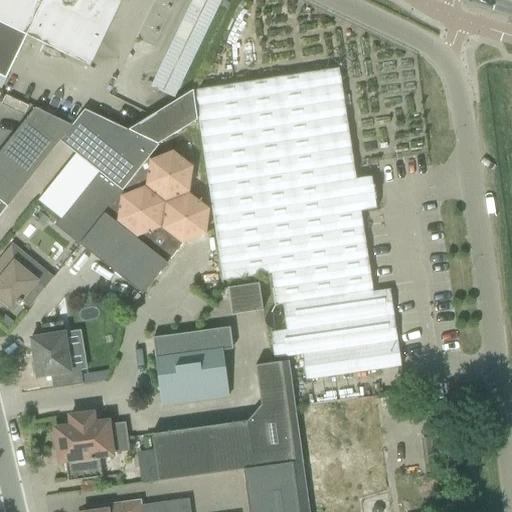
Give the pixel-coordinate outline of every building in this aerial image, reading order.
[(0,0),(0,88),(1,89),(26,37),(40,43),(87,66),(88,65),(87,65),(105,28),(105,29),(106,28),(106,27),(118,0),(0,0)] [(192,0),(150,86),(174,98),(221,0),(192,0)] [(194,91),(193,92),(197,120),(199,120),(223,281),(271,274),(275,306),(282,305),(286,331),(270,333),(274,359),(301,355),(305,381),(400,367),(390,290),(372,293),(360,212),(376,210),(371,177),(355,179),(338,68),(194,91)] [(197,120),(193,92),(148,118),(129,131),(157,145),(197,120)] [(34,108),(0,151),(0,201),(7,207),(59,142),(71,126),(34,108)] [(148,159),(158,146),(157,145),(129,131),(84,110),(71,126),(59,142),(97,171),(54,226),(79,245),(104,214),(122,191),(148,159)] [(122,191),(104,214),(166,263),(182,244),(205,234),(208,210),(187,194),(192,168),(172,152),(150,161),(148,159),(122,191)] [(38,212),(32,220),(41,228),(48,220),(38,212)] [(166,263),(104,214),(79,245),(142,295),(166,263)] [(0,274),(3,277),(0,280),(0,303),(8,310),(10,307),(13,309),(17,305),(18,306),(22,302),(29,307),(52,279),(12,246),(0,261),(0,274)] [(233,315),(263,310),(258,283),(228,288),(233,315)] [(4,316),(0,320),(0,324),(8,331),(14,324),(4,316)] [(42,337),(30,339),(34,363),(36,374),(36,378),(50,376),(52,390),(82,385),(107,381),(109,371),(81,375),(80,371),(86,370),(80,331),(64,334),(62,322),(40,326),(42,337)] [(152,339),(161,406),(228,397),(222,351),(232,350),(229,328),(152,339)] [(260,406),(293,401),(288,362),(254,366),(260,406)] [(260,406),(246,421),(253,469),(302,462),(293,401),(260,406)] [(54,429),(57,450),(102,445),(103,451),(111,450),(108,425),(108,422),(96,424),(94,411),(66,415),(68,427),(54,429)] [(253,469),(246,421),(215,426),(221,473),(242,470),(253,469)] [(103,451),(102,445),(57,450),(59,463),(64,462),(67,483),(101,478),(98,458),(112,456),(112,454),(129,452),(125,423),(108,425),(111,450),(103,451)] [(215,426),(183,430),(190,478),(221,473),(215,426)] [(190,478),(183,430),(151,435),(154,456),(157,481),(157,482),(190,478)] [(154,456),(137,458),(141,484),(157,481),(154,456)] [(253,469),(242,470),(248,511),(308,511),(302,462),(253,469)] [(190,511),(188,499),(162,503),(162,504),(163,511),(190,511)] [(140,511),(139,507),(139,503),(100,508),(101,511),(99,511),(140,511)]
